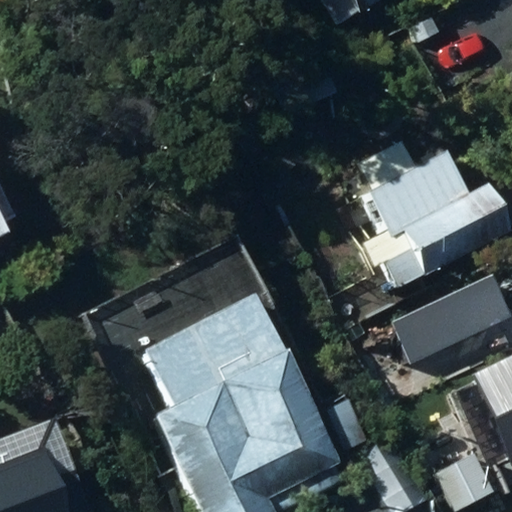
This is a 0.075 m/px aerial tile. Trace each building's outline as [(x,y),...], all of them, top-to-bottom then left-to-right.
[(314,62),(270,84),(285,114),(329,92),(314,62)] [(345,164),(359,190),(354,192),(375,231),(352,243),(365,267),(374,262),(388,289),(498,230),(474,186),(453,197),(429,152),(402,166),(389,141),(345,164)] [(0,284),(26,272),(0,219),(0,284)] [(240,300),(133,353),(161,408),(142,417),(189,511),(266,511),(329,481),(322,467),(326,465),(269,350),(266,352),(240,300)] [(0,511),(77,511),(64,476),(59,478),(38,426),(0,440),(0,511)]
